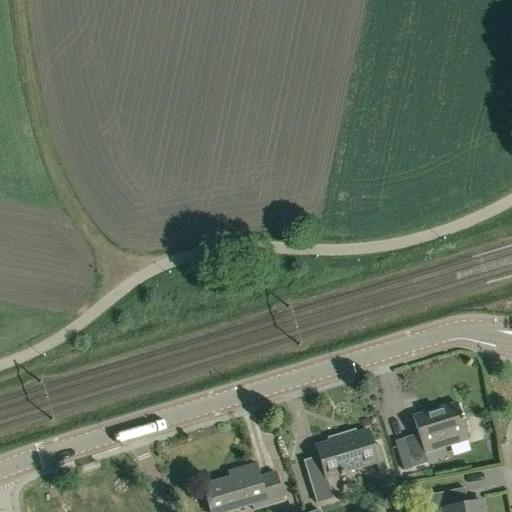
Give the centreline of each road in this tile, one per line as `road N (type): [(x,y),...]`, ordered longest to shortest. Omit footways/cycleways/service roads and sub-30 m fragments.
road 1 (secondary): [(129,427),(459,330)]
road 2 (track): [(24,0),(50,138),(82,218),(136,281)]
road 3 (secondary): [(0,470),(129,427)]
